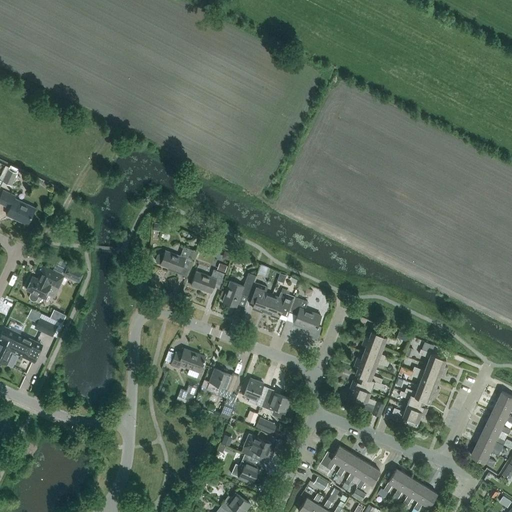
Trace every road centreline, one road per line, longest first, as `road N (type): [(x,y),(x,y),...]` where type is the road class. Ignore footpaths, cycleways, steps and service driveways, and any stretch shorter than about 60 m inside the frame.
road 1 (unclassified): [(130,421),(134,330),(144,315),(318,371)]
road 2 (residential): [(443,461),(315,413)]
road 3 (residential): [(130,421),(52,415),(0,390)]
